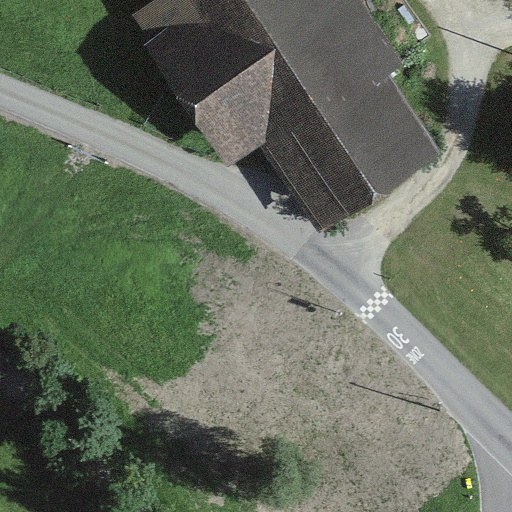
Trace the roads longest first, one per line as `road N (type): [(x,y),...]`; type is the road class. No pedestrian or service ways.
road 1 (unclassified): [(0,87),(171,160),(285,230),(335,272)]
road 2 (residential): [(511,441),(335,272)]
